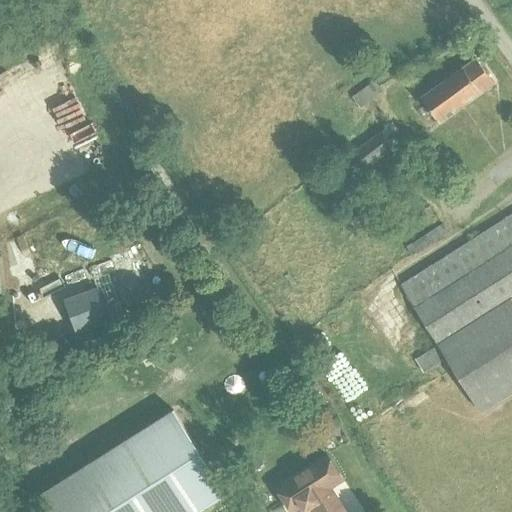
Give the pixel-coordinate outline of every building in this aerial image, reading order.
[(481,93),(494,83),(476,58),(463,68),(463,67),(421,98),(440,124),(482,93),(481,93)] [(353,97),(360,108),(383,91),(375,80),(353,97)] [(328,175),(339,189),(400,142),(395,135),(388,140),(386,138),(398,130),(393,123),(381,131),(350,155),(352,157),(328,175)] [(511,214),(401,285),(439,345),(416,359),(425,373),(448,359),(480,411),(511,391),(511,298),(510,295),(511,293),(511,214)] [(442,223),(406,248),(412,258),(449,232),(442,223)] [(160,295),(143,259),(133,263),(150,300),(160,295)] [(34,310),(62,303),(59,290),(31,297),(34,310)] [(103,291),(72,297),(78,332),(109,326),(103,291)] [(353,405),(363,420),(382,407),(371,392),(353,405)] [(49,511),(198,511),(227,494),(174,410),(38,495),(49,511)] [(313,506),(316,511),(344,511),(329,488),(342,479),(327,455),(276,488),(291,511),(301,505),(305,511),(313,506)]
